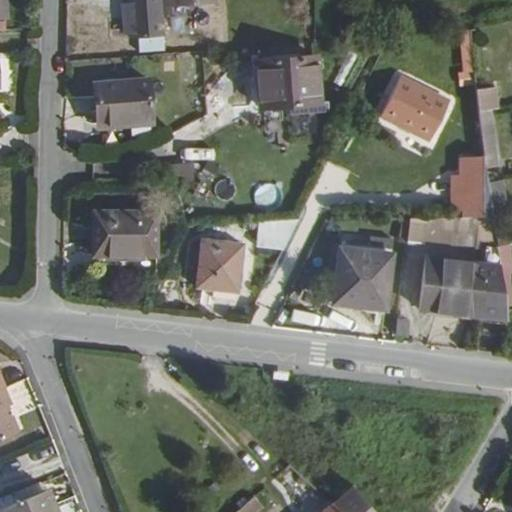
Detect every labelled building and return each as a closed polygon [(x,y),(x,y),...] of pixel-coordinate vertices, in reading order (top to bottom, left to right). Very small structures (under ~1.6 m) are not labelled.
[(170,6),(213,2),(212,0),(126,0),(127,5),(129,34),(130,39),(137,38),(162,34),(161,15),(170,14),(170,6)] [(129,34),(127,5),(117,5),(120,35),(129,34)] [(164,48),(162,34),(137,38),(139,51),(164,48)] [(202,75),(200,54),(183,55),(185,76),(202,75)] [(247,62),(252,107),(283,104),(284,110),(317,107),(316,98),(309,99),(304,55),(247,62)] [(448,96),(399,72),(379,109),(428,133),(448,96)] [(137,81),(85,86),(88,127),(141,121),(137,81)] [(492,82),(475,86),(477,106),(488,105),(496,103),(492,82)] [(488,105),(477,106),(484,163),(495,162),(488,105)] [(499,174),(485,176),(490,206),(504,203),(499,174)] [(490,216),(494,240),(509,238),(504,203),(490,206),(490,216)] [(87,212),(88,255),(147,254),(147,212),(87,212)] [(415,304),(503,314),(494,240),(490,216),(469,216),(468,242),(477,243),(475,260),(419,256),(415,304)] [(418,242),(468,242),(469,216),(419,217),(418,242)] [(406,217),(398,217),(395,243),(403,243),(406,217)] [(419,217),(406,217),(403,243),(418,242),(419,217)] [(249,244),(274,257),(293,218),(260,220),(249,244)] [(235,287),(241,240),(200,235),(194,282),(235,287)] [(383,305),(392,239),(367,236),(366,249),(335,246),(330,292),(365,296),(364,302),(383,305)] [(394,317),(392,335),(401,337),(403,318),(394,317)] [(5,404),(0,392),(0,434),(12,430),(2,405),(5,404)] [(4,511),(51,511),(43,489),(31,495),(28,488),(14,493),(16,500),(2,505),(4,511)] [(366,511),(354,497),(347,488),(326,505),(332,511),(366,511)]
